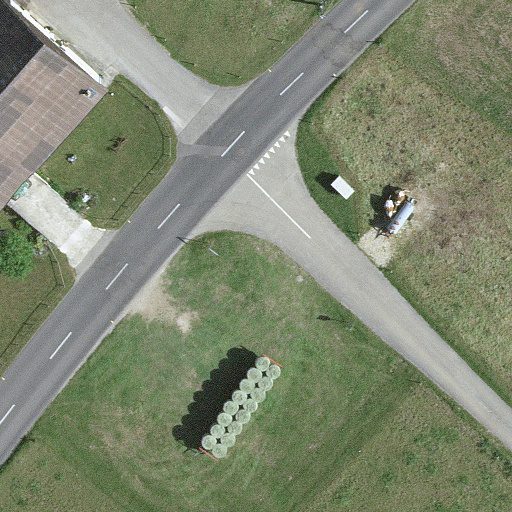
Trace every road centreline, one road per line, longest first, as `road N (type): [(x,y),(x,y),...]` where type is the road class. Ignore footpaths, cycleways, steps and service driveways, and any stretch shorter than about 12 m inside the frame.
road 1 (track): [(80,0),(223,152),(511,429)]
road 2 (tertiary): [(379,0),(223,152),(0,421)]
